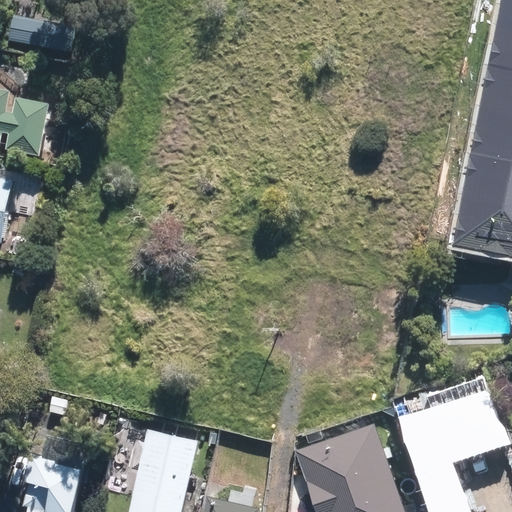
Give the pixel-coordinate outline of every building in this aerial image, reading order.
[(511,255),(511,0),(498,0),(453,244),(511,255)] [(77,29),(13,18),(9,42),(73,54),(77,29)] [(0,152),(38,159),(48,98),(29,95),(31,80),(0,75),(0,152)] [(14,180),(0,177),(0,244),(3,245),(14,180)] [(253,223),(247,255),(295,263),(300,232),(265,226),(269,205),(244,201),(240,221),(253,223)] [(288,265),(244,257),(229,342),(273,349),(288,265)] [(197,265),(170,263),(167,297),(195,299),(197,265)] [(398,362),(412,277),(381,272),(379,284),(332,277),(322,335),(343,338),(338,369),(375,375),(377,359),(398,362)] [(487,389),(399,416),(432,511),(472,511),(454,462),(511,446),(487,389)] [(320,511),(407,511),(376,425),(299,452),(320,511)] [(180,511),(195,446),(147,435),(129,511),(180,511)] [(29,488),(24,507),(42,511),(71,511),(83,472),(30,457),(22,486),(29,488)] [(257,511),(258,511),(206,499),(202,511),(257,511)]
